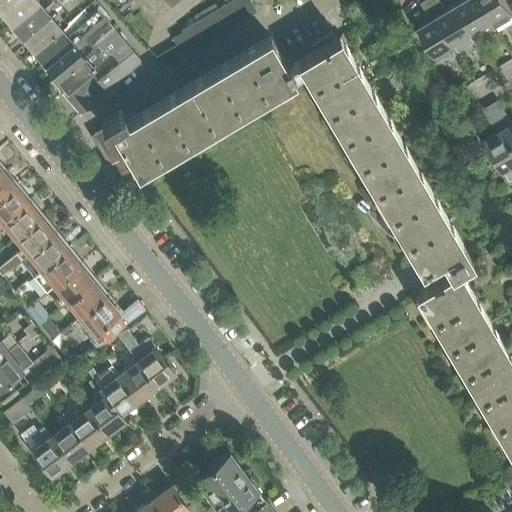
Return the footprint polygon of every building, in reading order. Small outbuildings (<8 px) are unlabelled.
[(0,0),(0,10),(12,0),(0,0)] [(11,24),(37,1),(36,0),(12,0),(0,10),(11,24)] [(23,37),(65,0),(50,0),(42,7),(37,1),(11,24),(23,37)] [(34,50),(67,22),(61,15),(79,0),(65,0),(23,37),(34,50)] [(256,8),(251,0),(231,0),(172,35),(177,44),(156,56),(161,65),(256,8)] [(428,13),(435,9),(429,0),(425,0),(421,2),(428,13)] [(439,0),(429,0),(435,9),(442,5),(439,0)] [(477,36),(495,25),(480,0),(462,0),(457,3),(477,36)] [(480,0),(495,25),(511,15),(511,11),(505,0),(480,0)] [(92,1),(82,9),(87,14),(96,6),(92,1)] [(477,36),(457,3),(445,10),(442,5),(435,9),(438,14),(458,47),(477,36)] [(45,63),(103,14),(96,6),(87,14),(64,33),(60,28),(67,22),(34,50),(45,63)] [(56,77),(114,28),(114,27),(83,54),(77,48),(109,21),(103,14),(45,63),(56,77)] [(439,58),(458,47),(438,14),(419,25),(439,58)] [(63,92),(79,112),(140,61),(140,57),(114,28),(56,77),(67,89),(63,92)] [(511,451),(511,368),(454,271),(472,261),(453,228),(449,231),(331,32),(310,45),(313,51),(298,60),(300,62),(304,69),(423,270),(425,269),(434,283),(418,292),(511,452),(511,451)] [(137,169),(241,108),(294,76),(294,75),(304,69),(300,62),(292,67),(288,61),(286,62),(270,35),(128,120),(122,110),(100,123),(104,129),(95,134),(118,173),(134,164),(137,169)] [(460,88),(454,80),(445,86),(450,95),(460,88)] [(511,138),(511,122),(508,116),(501,121),(511,138)] [(511,178),(511,138),(501,121),(494,125),(498,131),(486,138),(511,179),(511,178)] [(0,194),(16,181),(4,166),(0,168),(0,194)] [(0,221),(29,197),(16,181),(0,194),(0,221)] [(14,236),(42,213),(29,197),(0,221),(0,222),(2,221),(14,236)] [(18,259),(55,229),(42,213),(14,236),(22,246),(0,263),(0,270),(2,273),(4,272),(11,266),(10,266),(18,260),(18,259)] [(40,268),(68,245),(55,229),(18,259),(18,260),(24,267),(33,260),(40,268)] [(68,245),(40,268),(32,273),(46,290),(53,284),(81,261),(68,245)] [(65,299),(94,276),(81,261),(53,284),(61,294),(65,299)] [(78,315),(107,292),(94,276),(65,299),(78,315)] [(5,288),(0,291),(0,298),(8,292),(5,288)] [(107,292),(78,315),(71,321),(85,337),(89,334),(97,344),(121,325),(113,315),(120,308),(107,292)] [(40,299),(31,308),(44,323),(53,315),(40,299)] [(52,317),(44,323),(56,337),(63,331),(52,317)] [(26,332),(35,325),(31,320),(22,328),(26,332)] [(35,325),(26,332),(29,337),(38,330),(35,325)] [(133,344),(129,338),(123,330),(119,334),(136,357),(155,383),(174,369),(172,367),(175,365),(167,355),(165,357),(148,334),(133,344)] [(9,332),(0,339),(0,353),(16,340),(9,332)] [(23,367),(14,357),(24,349),(16,340),(0,353),(0,388),(0,389),(10,381),(8,378),(11,376),(19,387),(60,356),(51,345),(23,367)] [(111,363),(113,365),(118,362),(110,352),(106,355),(111,363)] [(137,396),(155,383),(136,357),(118,371),(137,396)] [(137,396),(118,371),(113,365),(111,363),(97,374),(91,366),(87,369),(118,410),(137,396)] [(123,417),(118,410),(87,369),(87,370),(92,376),(87,379),(94,389),(91,391),(96,398),(86,405),(105,431),(123,417)] [(22,396),(28,404),(45,391),(39,383),(22,396)] [(80,397),(74,389),(70,393),(75,401),(62,411),(68,419),(86,405),(80,397)] [(11,421),(30,407),(28,404),(22,396),(2,410),(11,421)] [(87,444),(105,431),(86,405),(68,419),(87,444)] [(69,457),(87,444),(68,419),(51,432),(69,457)] [(69,457),(51,432),(50,433),(43,424),(29,434),(36,443),(31,447),(41,462),(39,463),(46,473),(48,471),(49,472),(69,457)] [(274,511),(254,484),(257,482),(249,473),(247,475),(228,449),(195,473),(224,511),(248,494),(256,506),(247,511),(274,511)] [(152,497),(163,511),(201,511),(206,509),(182,477),(172,484),(171,483),(152,497)] [(163,511),(152,497),(133,511),(163,511)]
